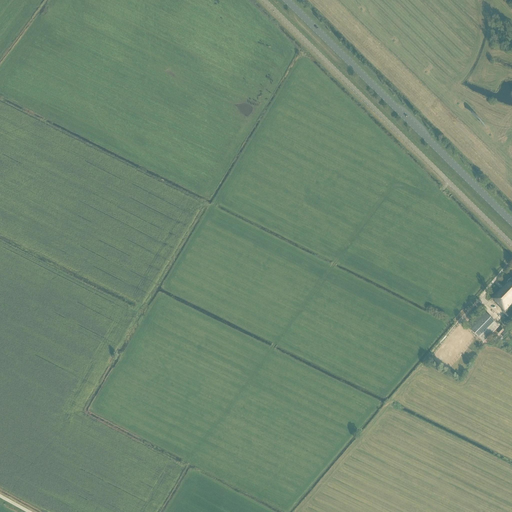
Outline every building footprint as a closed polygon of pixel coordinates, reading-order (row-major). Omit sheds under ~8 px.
[(511,305),(511,278),(492,299),(496,302),(495,303),(498,306),(497,307),(507,317),(511,313),(508,310),(511,305)] [(483,343),(498,327),(483,311),(468,327),(483,343)] [(501,344),(509,335),(502,328),(498,333),(500,335),(496,340),(501,344)] [(450,339),(446,344),(467,360),(471,355),(450,339)] [(469,342),(464,346),(470,353),(475,348),(469,342)] [(449,372),(455,375),(456,374),(461,367),(464,364),(465,361),(463,359),(458,356),(455,353),(446,347),(442,350),(441,351),(444,354),(439,351),(436,356),(440,360),(437,358),(449,372)]
